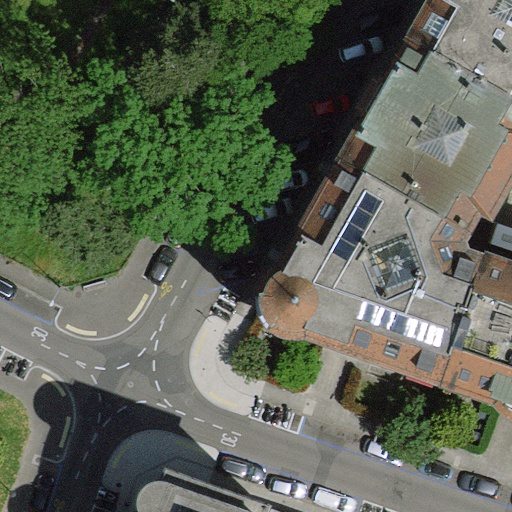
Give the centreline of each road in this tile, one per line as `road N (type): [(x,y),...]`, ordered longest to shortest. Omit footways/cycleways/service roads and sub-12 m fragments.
road 1 (residential): [(130,386),(357,0)]
road 2 (residential): [(460,511),(130,386)]
road 3 (residential): [(130,386),(0,319)]
road 4 (residential): [(74,511),(130,386)]
